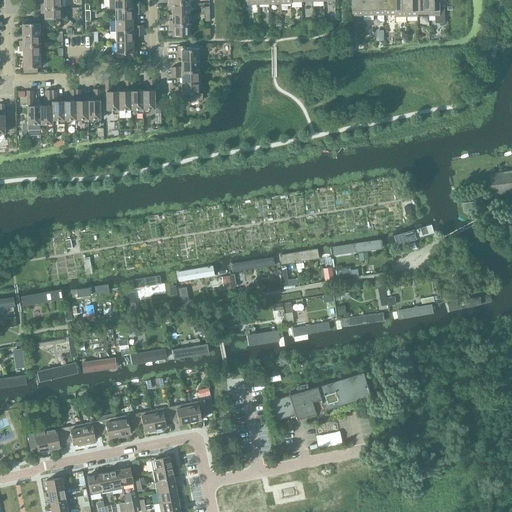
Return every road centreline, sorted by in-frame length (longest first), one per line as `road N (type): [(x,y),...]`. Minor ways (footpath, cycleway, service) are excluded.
road 1 (residential): [(0,480),(193,441),(206,483)]
road 2 (residential): [(206,483),(359,453)]
road 3 (residential): [(11,83),(154,69)]
